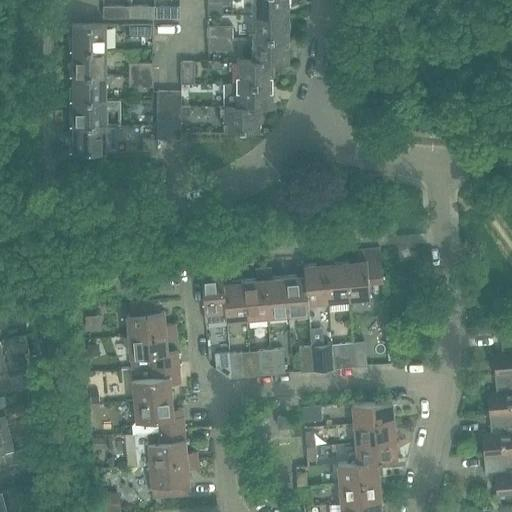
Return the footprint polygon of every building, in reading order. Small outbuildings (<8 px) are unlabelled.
[(232,0),(207,0),(208,15),(224,15),(224,5),(233,5),(232,0)] [(252,0),(252,15),(289,15),(288,0),(252,0)] [(103,18),(129,18),(129,6),(103,6),(103,18)] [(129,18),(155,18),(155,6),(129,6),(129,18)] [(155,6),(155,18),(180,18),(180,6),(155,6)] [(252,15),(252,38),(289,38),(289,15),(252,15)] [(73,35),(70,35),(70,50),(73,50),(106,50),(106,24),(103,24),(73,24),(73,25),(73,35)] [(153,24),(129,24),(129,36),(153,36),(153,24)] [(208,26),(208,38),(233,38),(232,26),(208,26)] [(233,38),(208,38),(208,51),(233,50),(233,38)] [(252,38),(252,60),(273,60),(273,61),(289,61),(289,38),(252,38)] [(73,61),(70,61),(70,76),(73,75),(107,75),(106,50),(73,50),(73,61)] [(236,60),(236,84),(273,84),(273,61),(273,60),(252,60),(236,60)] [(181,61),(181,84),(195,84),(195,61),(181,61)] [(128,63),(129,75),(153,74),(153,63),(128,63)] [(153,74),(129,75),(128,87),(153,87),(153,74)] [(73,86),(70,86),(70,101),(73,101),(73,100),(107,100),(107,85),(108,85),(112,78),(112,75),(107,75),(73,75),(73,86)] [(224,84),(224,106),(236,106),(236,107),(261,107),(273,107),(273,84),(236,84),(224,84)] [(157,91),(157,115),(169,115),(169,91),(157,91)] [(181,91),(169,91),(169,115),(181,115),(181,91)] [(73,111),(70,111),(70,126),(74,126),(74,125),(107,125),(107,100),(73,100),(73,101),(73,111)] [(236,106),(224,106),(225,130),(260,130),(261,107),(236,107),(236,106)] [(169,115),(157,115),(157,138),(158,138),(169,138),(169,115)] [(181,115),(169,115),(169,138),(181,138),(181,115)] [(71,151),(70,151),(107,151),(107,125),(74,125),(74,126),(74,136),(70,136),(71,151)] [(158,138),(157,138),(142,139),(142,151),(158,151),(158,138)] [(380,248),(366,249),(357,250),(358,260),(345,261),(348,299),(370,297),(369,281),(383,280),(380,248)] [(331,252),(324,253),(328,301),(348,299),(345,261),(332,262),(331,252)] [(328,301),(324,253),(315,253),(316,264),(304,265),(307,303),(328,301)] [(214,270),(201,271),(206,322),(225,320),(224,310),(225,310),(222,272),(223,272),(222,262),(213,263),(214,270)] [(307,303),(304,265),(297,266),(298,276),(284,277),(287,315),(308,313),(307,303)] [(270,268),(262,269),(266,316),(287,315),(284,277),(270,278),(270,268)] [(266,316),(262,269),(255,270),(256,280),(243,281),(247,318),(266,316)] [(230,272),(223,272),(222,272),(225,310),(224,310),(225,320),(247,318),(243,281),(231,282),(230,272)] [(126,314),(128,335),(176,330),(176,323),(166,324),(165,311),(160,312),(159,300),(129,302),(130,314),(126,314)] [(311,345),(310,346),(313,370),(326,369),(323,328),(310,329),(311,345)] [(131,368),(149,366),(179,364),(178,351),(168,352),(167,340),(177,339),(176,330),(128,335),(130,368),(131,368)] [(493,353),(495,374),(511,372),(511,332),(501,333),(502,352),(493,353)] [(364,341),(352,342),(354,367),(366,366),(364,341)] [(354,367),(352,342),(340,343),(342,368),(354,367)] [(313,370),(310,346),(299,347),(301,371),(313,370)] [(283,348),(269,349),(271,374),(285,373),(283,348)] [(271,374),(269,349),(258,350),(260,375),(271,374)] [(229,352),(230,362),(231,378),(244,377),(242,351),(229,352)] [(229,352),(215,353),(216,369),(231,378),(230,362),(229,352)] [(131,368),(133,401),(172,397),(171,384),(181,383),(179,364),(149,366),(131,368)] [(511,372),(495,374),(497,393),(487,393),(490,415),(511,412),(511,372)] [(0,392),(10,390),(7,377),(0,378),(0,392)] [(133,401),(136,434),(185,429),(183,408),(173,409),(172,397),(133,401)] [(353,403),(354,423),(394,420),(392,400),(353,403)] [(321,406),(303,407),(304,422),(322,420),(321,406)] [(511,412),(490,415),(491,433),(482,434),(484,455),(511,452),(511,412)] [(289,415),(287,416),(278,417),(279,428),(290,427),(289,415)] [(0,417),(0,454),(4,454),(14,451),(5,416),(0,417)] [(354,423),(355,443),(395,439),(394,420),(354,423)] [(149,463),(149,464),(198,460),(197,452),(187,452),(185,429),(136,434),(138,464),(149,463)] [(305,433),(306,447),(315,446),(314,432),(305,433)] [(352,454),(349,458),(349,462),(357,462),(377,461),(378,461),(397,459),(396,439),(356,443),(356,454),(352,454)] [(315,446),(306,447),(307,461),(317,460),(315,446)] [(511,452),(484,455),(486,474),(494,474),(497,495),(511,493),(511,452)] [(198,460),(149,464),(151,477),(153,497),(191,494),(189,468),(198,467),(198,460)] [(339,463),(341,483),(379,480),(378,461),(377,461),(357,462),(349,462),(339,463)] [(296,473),(297,486),(307,485),(305,472),(296,473)] [(341,483),(342,502),(381,499),(379,480),(341,483)] [(307,485),(297,486),(299,500),(308,499),(307,485)] [(381,511),(381,499),(342,502),(343,511),(381,511)]
